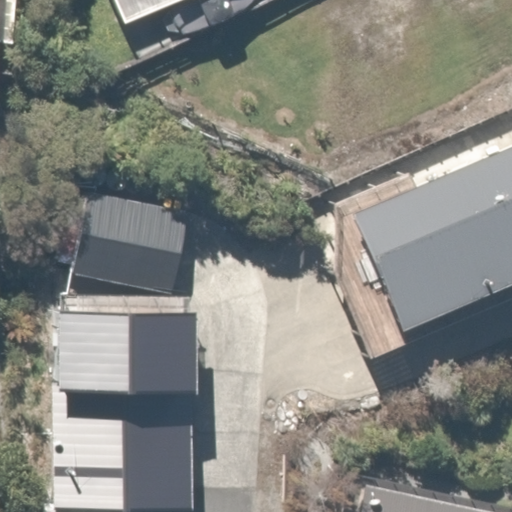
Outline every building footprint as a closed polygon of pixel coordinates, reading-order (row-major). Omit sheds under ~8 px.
[(23,0),(0,0),(0,100),(4,101),(8,53),(18,54),(23,0)] [(409,178),(342,208),(365,258),(347,266),(387,354),(511,297),(511,151),(416,195),(409,178)] [(189,212),(95,189),(77,262),(171,285),(189,212)] [(199,312),(74,307),(65,506),(190,511),(199,312)] [(511,511),(511,508),(377,481),(370,511),(511,511)]
